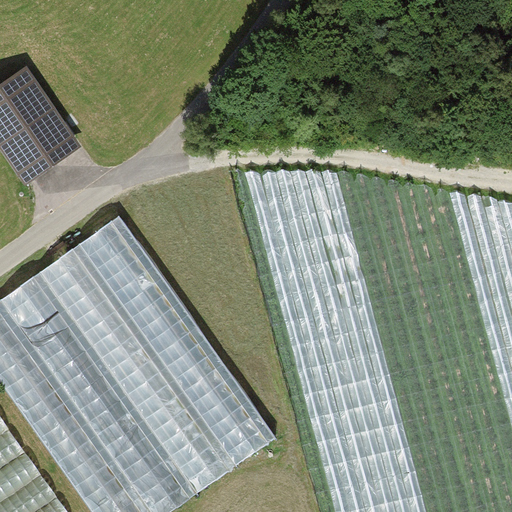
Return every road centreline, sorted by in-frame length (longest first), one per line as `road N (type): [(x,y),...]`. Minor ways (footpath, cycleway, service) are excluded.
road 1 (residential): [(0,268),(137,169),(287,0)]
road 2 (track): [(137,169),(214,156),(345,156),(511,179)]
